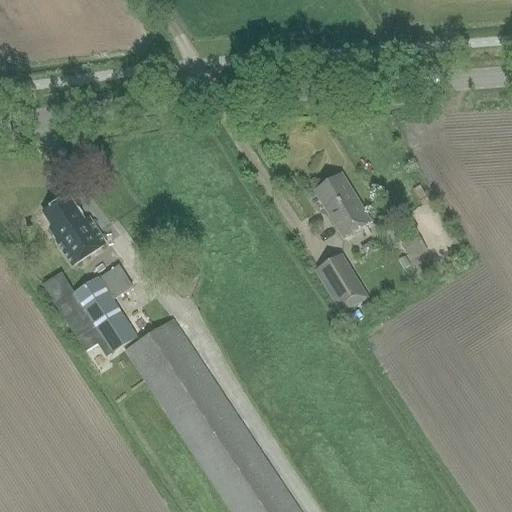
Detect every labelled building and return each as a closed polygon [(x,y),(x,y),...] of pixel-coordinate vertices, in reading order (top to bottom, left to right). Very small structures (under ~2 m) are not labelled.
[(345,241),(373,225),(343,176),(315,193),(345,241)] [(69,199),(44,215),(52,228),(50,229),(58,241),(57,242),(73,267),(106,246),(91,222),(86,225),(69,199)] [(402,246),(411,263),(423,257),(429,254),(419,236),(412,240),(402,246)] [(343,258),(318,273),(344,315),(369,299),(343,258)] [(106,360),(138,340),(99,279),(56,307),(86,354),(98,347),(106,360)] [(230,511),(298,511),(173,322),(126,353),(230,511)]
